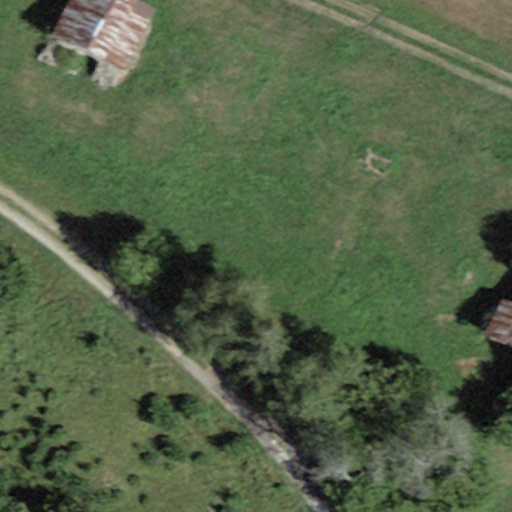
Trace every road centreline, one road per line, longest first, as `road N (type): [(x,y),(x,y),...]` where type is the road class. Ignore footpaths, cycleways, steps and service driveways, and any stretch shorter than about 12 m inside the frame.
road 1 (track): [(327,511),(133,295),(0,195)]
road 2 (track): [(278,0),(511,102)]
